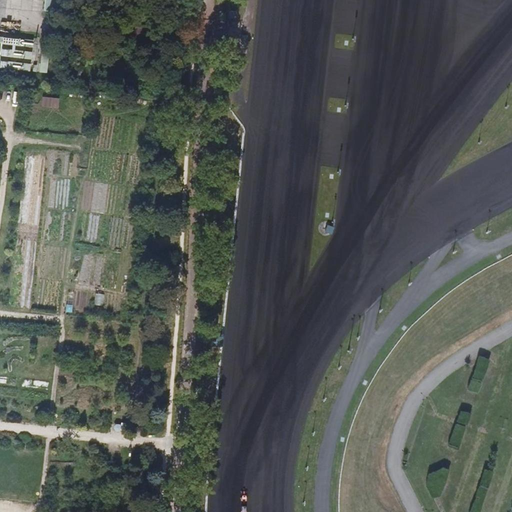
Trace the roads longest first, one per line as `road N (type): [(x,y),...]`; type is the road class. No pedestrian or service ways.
road 1 (unknown): [(316,0),(270,448)]
road 2 (unknown): [(342,291),(302,362),(270,448),(268,511)]
road 3 (unknown): [(511,170),(408,222),(342,291)]
road 4 (unknown): [(420,0),(398,193)]
road 5 (unknown): [(511,41),(398,193)]
road 6 (track): [(206,40),(21,21)]
road 7 (track): [(0,426),(183,446)]
